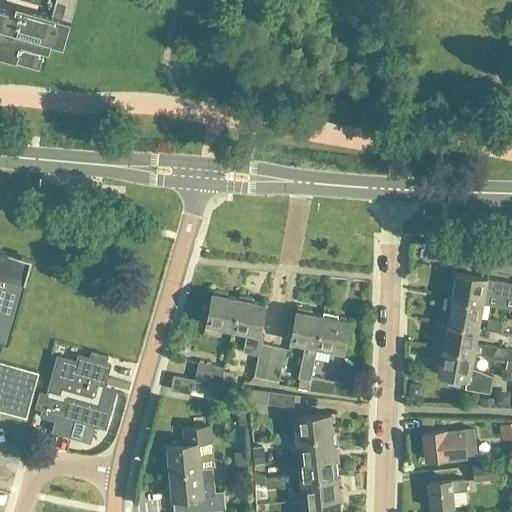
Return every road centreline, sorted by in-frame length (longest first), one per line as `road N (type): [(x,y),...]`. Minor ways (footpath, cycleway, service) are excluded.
road 1 (residential): [(394,191),(386,511)]
road 2 (residential): [(199,186),(118,474)]
road 3 (residential): [(26,511),(47,472),(64,465),(118,474)]
